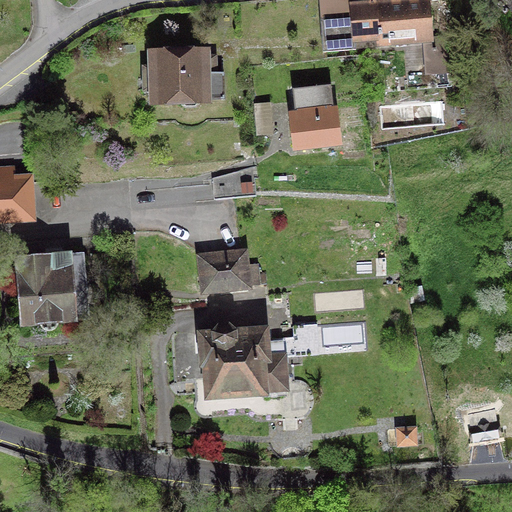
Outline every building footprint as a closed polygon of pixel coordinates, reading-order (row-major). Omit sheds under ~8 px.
[(350,0),(318,0),(323,52),(355,49),(355,39),(378,37),(378,43),(422,40),(425,71),(449,69),(446,37),(431,37),(428,0),(402,0),(403,2),(351,6),(350,0)] [(153,79),(154,101),(181,100),(181,102),(185,107),(195,107),(199,102),(199,100),(225,99),(224,72),(206,73),(206,54),(152,55),(153,67),(143,67),(143,79),(153,79)] [(297,147),(337,143),(334,116),(332,117),(330,86),(293,90),(294,100),(296,100),(297,110),(295,110),(296,121),(293,121),(297,147)] [(58,117),(59,147),(77,146),(76,116),(58,117)] [(29,180),(30,184),(48,183),(46,149),(27,150),(29,180)] [(256,166),(214,177),(216,199),(256,195),(255,178),(258,178),(256,166)] [(30,184),(29,180),(12,181),(11,167),(0,167),(0,220),(32,219),(30,184)] [(347,216),(316,221),(318,231),(348,227),(347,216)] [(18,259),(23,324),(40,322),(43,328),(49,331),(55,327),(57,321),(88,318),(82,254),(62,256),(61,251),(46,253),(46,257),(18,259)] [(245,266),(244,253),(200,257),(204,291),(258,285),(256,265),(245,266)] [(299,356),(297,337),(265,340),(264,331),(234,333),(230,328),(225,327),(218,329),(215,334),(202,335),(204,363),(206,363),(208,396),(287,389),(285,357),(299,356)] [(473,441),(499,436),(494,410),(468,415),(473,441)] [(396,428),(398,446),(416,445),(415,427),(396,428)]
